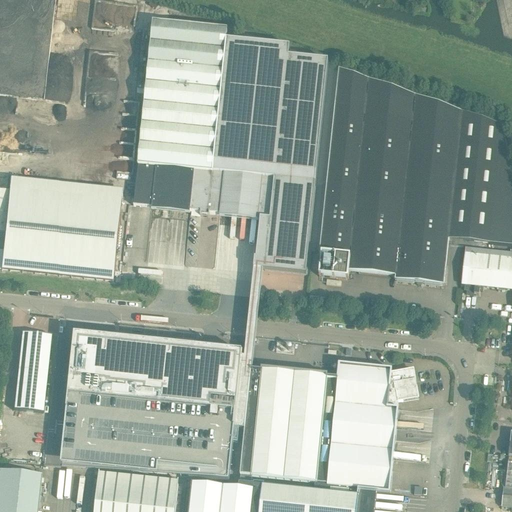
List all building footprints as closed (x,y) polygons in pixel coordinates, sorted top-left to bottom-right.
[(138,167),(134,207),(151,209),(152,209),(152,211),(190,215),(190,213),(191,213),(200,214),(201,214),(201,217),(200,216),(200,217),(210,218),(210,215),(219,216),(220,216),(220,219),(259,223),(259,220),(261,220),(256,260),(255,260),(254,271),(248,328),(245,359),(242,359),(241,369),(253,371),(257,329),(263,272),(306,276),(328,63),(289,59),(290,49),(227,43),(228,32),(153,24),(149,64),(138,167)] [(321,256),(319,278),(348,281),(349,273),(395,278),(395,282),(415,284),(419,288),(423,284),(444,287),(449,241),(511,247),(511,172),(503,128),(339,70),(335,103),(319,255),(321,256)] [(9,193),(5,234),(1,272),(114,283),(122,202),(9,190),(9,193)] [(0,233),(5,234),(9,193),(0,191),(0,233)] [(465,249),(462,286),(464,286),(464,292),(466,292),(466,297),(476,298),(477,296),(479,296),(480,291),(483,291),(483,289),(511,291),(511,254),(471,250),(465,249)] [(13,411),(43,415),(51,337),(21,334),(13,411)] [(70,382),(62,457),(189,470),(188,480),(216,482),(229,484),(233,444),(235,430),(239,431),(245,431),(251,372),(252,372),(253,371),(241,369),(242,359),(243,355),(241,354),(216,352),(216,348),(215,349),(208,348),(208,347),(207,347),(207,351),(194,350),(147,345),(147,344),(107,340),(107,341),(75,337),(70,382)] [(191,486),(188,511),(374,511),(375,505),(376,490),(390,492),(399,403),(418,399),(413,372),(391,375),(392,372),(339,366),(338,381),(327,380),(328,378),(262,371),(261,373),(252,372),(251,372),(245,431),(240,477),(314,484),(313,494),(263,489),(262,493),(191,486)] [(504,491),(502,509),(511,509),(511,464),(509,465),(506,491),(504,491)] [(0,472),(0,511),(37,511),(41,477),(0,472)] [(99,476),(95,511),(175,511),(178,485),(99,476)]
